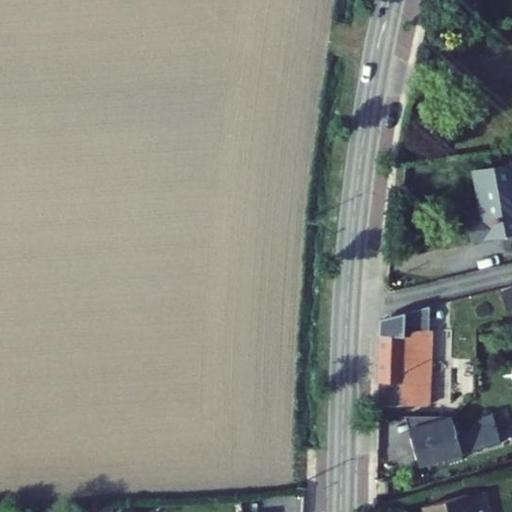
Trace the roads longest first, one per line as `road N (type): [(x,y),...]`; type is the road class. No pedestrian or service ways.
road 1 (tertiary): [(390,0),(353,231),(342,511)]
road 2 (unknown): [(348,304),(397,313),(511,285)]
